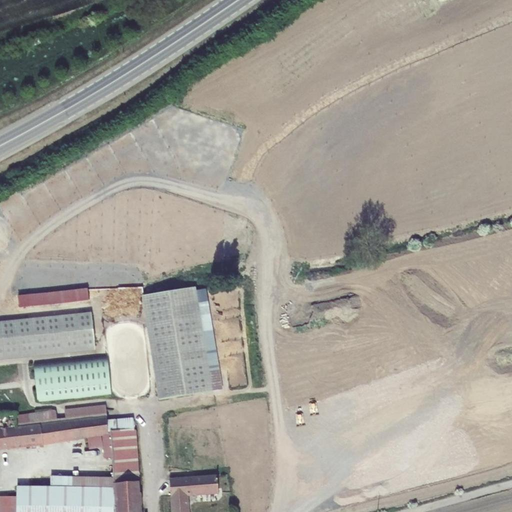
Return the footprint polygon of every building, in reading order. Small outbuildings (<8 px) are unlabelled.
[(188,283),(138,292),(153,383),(203,375),(188,283)] [(92,288),(22,293),(23,305),(93,301),(92,288)] [(0,321),(0,358),(96,349),(92,311),(0,321)] [(34,363),(37,401),(111,394),(108,356),(34,363)] [(0,449),(44,446),(103,435),(105,459),(113,458),(115,476),(116,488),(52,487),(18,487),(18,497),(0,496),(0,511),(141,511),(138,482),(134,429),(111,431),(111,433),(108,433),(107,422),(105,405),(0,416),(0,449)] [(133,420),(107,422),(108,433),(111,433),(111,431),(134,429),(133,420)] [(52,475),(52,487),(116,488),(115,476),(52,475)] [(170,479),(171,511),(189,511),(188,496),(219,493),(217,475),(170,479)]
